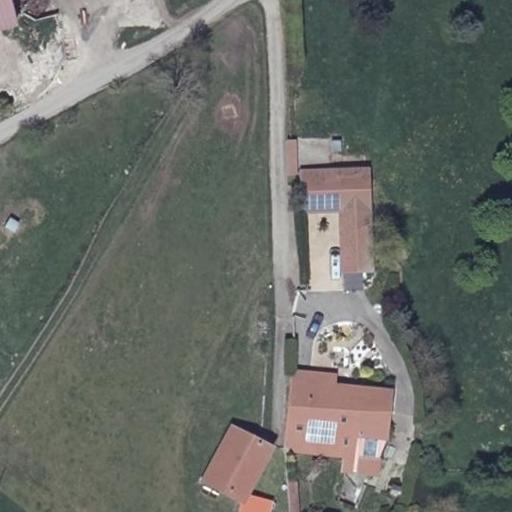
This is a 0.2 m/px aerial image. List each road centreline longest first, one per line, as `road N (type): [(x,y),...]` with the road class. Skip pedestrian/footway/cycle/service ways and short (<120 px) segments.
road 1 (unclassified): [(227,0),(0,136)]
road 2 (unknown): [(283,182),(262,0)]
